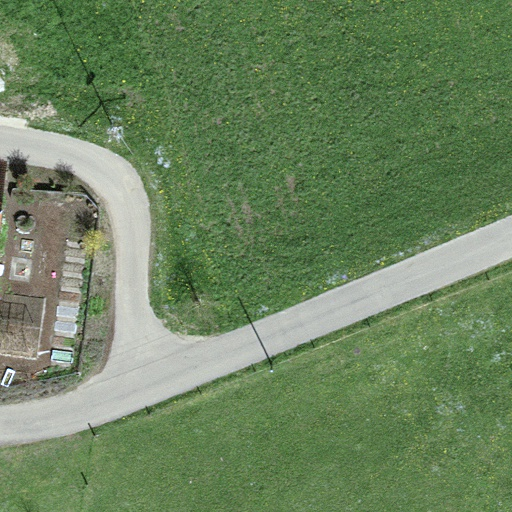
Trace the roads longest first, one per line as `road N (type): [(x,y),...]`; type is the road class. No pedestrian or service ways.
road 1 (unclassified): [(511,247),(57,425),(0,425)]
road 2 (track): [(135,397),(132,267),(111,189),(0,151)]
